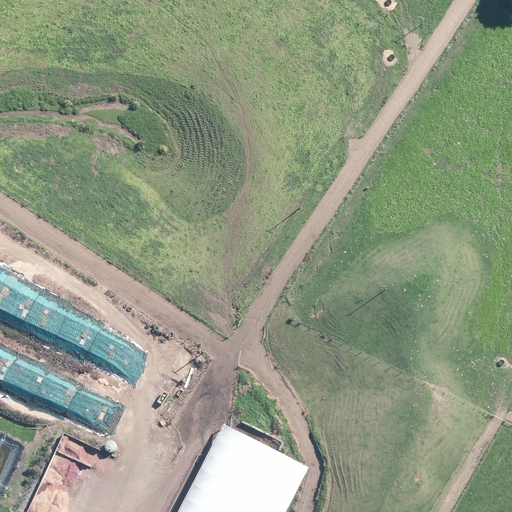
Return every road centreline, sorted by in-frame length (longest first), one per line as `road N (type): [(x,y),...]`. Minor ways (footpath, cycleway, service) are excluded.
road 1 (unclassified): [(115,511),(458,0)]
road 2 (track): [(0,208),(227,342),(283,421),(292,461),(282,511)]
